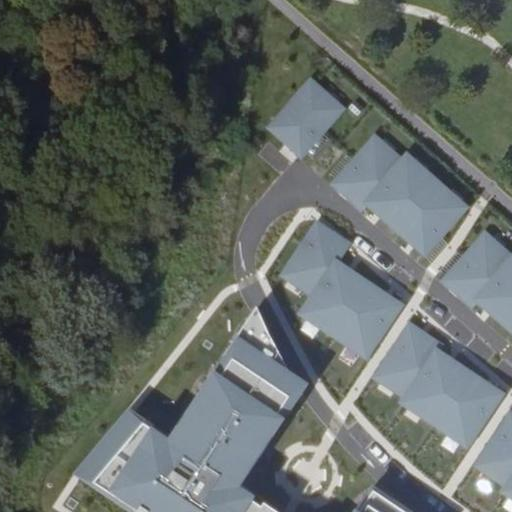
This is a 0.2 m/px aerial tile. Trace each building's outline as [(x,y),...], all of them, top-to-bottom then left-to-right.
[(267,126),(301,160),(349,111),(315,77),(267,126)] [(469,207),(408,150),(363,203),(428,257),(469,207)] [(371,361),(408,304),(342,261),(354,242),(318,219),(281,277),(311,296),(299,315),(371,361)] [(511,258),(478,299),(511,330),(511,258)] [(474,448),(510,390),(407,326),(371,384),(474,448)] [(293,419),(226,374),(182,440),(163,429),(122,492),(152,511),(258,511),(270,494),(254,485),(293,419)] [(511,415),(509,413),(472,471),(511,496),(511,415)]
